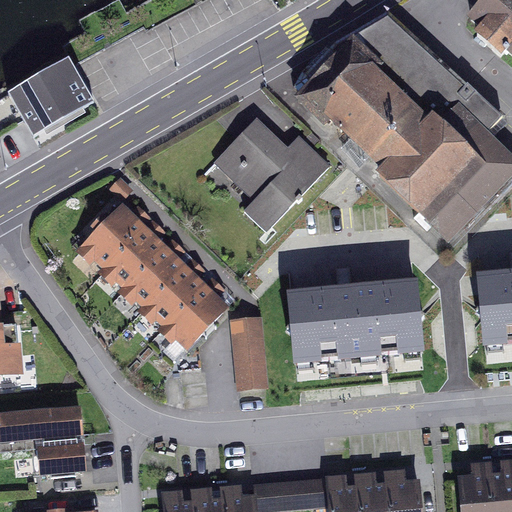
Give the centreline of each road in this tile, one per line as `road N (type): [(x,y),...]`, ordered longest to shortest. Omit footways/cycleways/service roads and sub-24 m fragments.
road 1 (primary): [(0,206),(354,0)]
road 2 (residential): [(125,414),(170,431),(221,435),(511,411)]
road 3 (residential): [(0,233),(125,414)]
